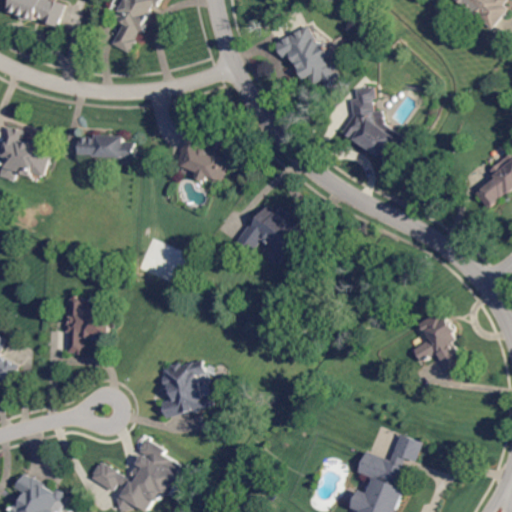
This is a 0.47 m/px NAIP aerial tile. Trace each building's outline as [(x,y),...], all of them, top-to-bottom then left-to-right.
[(55,0),(58,1),(69,6),(61,27),(61,28),(48,23),(45,22),(46,20),(43,19),(40,18),(39,22),(38,22),(12,12),(16,0),(55,0)] [(166,0),(161,9),(158,7),(156,11),(150,22),(153,24),(147,35),(142,32),(139,39),(138,40),(139,40),(140,41),(139,43),(133,54),(116,44),(118,42),(126,27),(127,25),(118,19),(117,14),(120,9),(121,7),(117,5),(119,0),(166,0)] [(511,0),(508,5),(511,9),(506,17),(504,19),(498,28),(482,16),(477,12),(476,14),(472,12),(466,7),(467,4),(461,0),(511,0)] [(325,46),(330,43),(330,45),(337,56),(331,60),(335,65),(338,70),(339,74),(342,73),(347,82),(331,91),(326,82),(319,85),(314,77),(309,81),(303,70),(300,65),(295,57),(289,60),(281,45),(282,44),(284,43),(312,28),(314,26),(325,46)] [(380,112),(387,111),(389,123),(404,134),(413,141),(395,166),(388,161),(373,151),(371,149),(370,149),(370,148),(355,137),(348,133),(348,132),(350,130),(354,125),(357,122),(359,119),(359,118),(358,110),(357,101),(363,100),(362,90),(365,89),(369,89),(372,89),(379,88),(381,99),(378,100),(378,102),(380,112)] [(17,129),(17,128),(28,132),(25,141),(35,145),(36,141),(37,142),(40,142),(41,139),(51,142),(49,147),(54,149),(57,150),(48,177),(36,173),(35,177),(21,172),(6,168),(2,166),(8,150),(4,149),(5,147),(10,130),(11,127),(17,129)] [(225,182),(213,177),(211,182),(200,178),(202,173),(202,172),(190,168),(184,165),(182,164),(187,154),(187,153),(185,152),(192,134),(195,128),(206,133),(205,137),(207,138),(209,139),(205,150),(210,152),(234,162),(225,182)] [(127,141),(140,142),(139,151),(139,160),(138,160),(121,159),(83,156),(84,154),(85,139),(85,138),(100,139),(100,135),(113,136),(115,136),(127,137),(127,141)] [(511,192),(494,207),(483,192),(500,178),(501,178),(498,174),(495,170),(502,164),(503,164),(510,158),(511,157),(511,192)] [(281,212),(284,208),(293,214),(294,215),(295,216),(296,216),(299,218),(304,222),(300,227),(305,232),(307,233),(303,239),(290,256),(289,255),(279,248),(268,239),(257,254),(256,256),(255,256),(240,245),(241,243),(251,229),(253,227),(253,226),(256,228),(273,206),(281,212)] [(120,329),(115,329),(115,341),(102,340),(102,338),(98,338),(90,338),(90,355),(81,354),(73,354),(74,341),(74,333),(71,333),(71,331),(71,323),(74,323),(75,315),(75,307),(75,299),(78,297),(86,297),(90,301),(90,303),(89,308),(97,308),(104,308),(115,309),(115,315),(121,315),(120,329)] [(448,313),(450,313),(454,319),(455,322),(460,330),(458,332),(462,339),(457,342),(470,363),(454,373),(453,371),(445,358),(442,352),(435,356),(428,345),(434,341),(433,339),(432,338),(427,329),(424,324),(424,323),(434,317),(433,314),(444,307),(448,313)] [(0,336),(1,335),(10,340),(7,346),(4,351),(5,352),(4,353),(7,355),(6,357),(25,367),(24,368),(15,385),(4,380),(5,378),(3,377),(0,375),(0,336)] [(202,376),(208,397),(216,395),(217,395),(220,407),(205,410),(174,419),(172,420),(167,402),(177,399),(175,391),(174,387),(172,388),(170,388),(167,377),(170,377),(169,371),(176,369),(175,367),(186,364),(186,366),(199,362),(202,376)] [(421,462),(411,459),(411,460),(410,463),(408,467),(407,468),(416,471),(415,471),(400,511),(366,511),(359,508),(366,491),(374,494),(380,479),(365,473),(373,453),(374,453),(397,461),(406,437),(407,435),(428,443),(421,462)] [(183,473),(187,476),(172,498),(169,496),(166,500),(160,502),(153,511),(151,511),(143,506),(140,511),(133,511),(126,511),(123,498),(129,497),(133,490),(126,485),(125,484),(121,490),(119,492),(98,479),(100,476),(99,475),(105,466),(106,467),(108,463),(113,467),(114,465),(125,472),(124,473),(141,484),(143,481),(141,479),(140,478),(139,477),(139,475),(139,474),(139,472),(139,471),(140,470),(141,470),(142,469),(144,468),(145,468),(146,468),(147,468),(149,469),(143,465),(150,455),(146,453),(154,440),(172,452),(170,455),(187,466),(183,473)] [(35,478),(36,477),(49,485),(49,486),(57,491),(59,492),(61,491),(63,490),(67,492),(68,497),(66,501),(61,502),(56,511),(59,511),(16,511),(20,505),(22,506),(22,505),(24,501),(28,494),(20,489),(28,474),(30,475),(35,478)]
